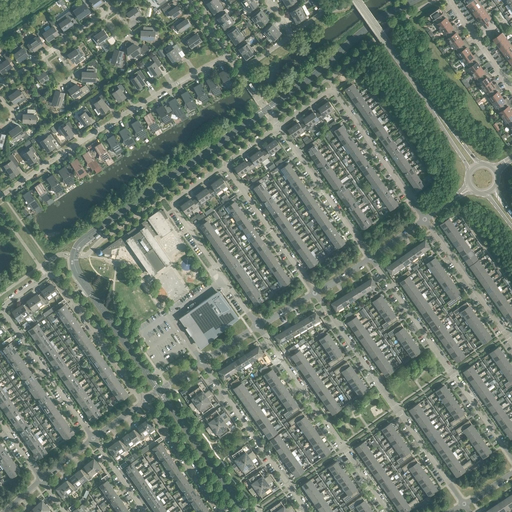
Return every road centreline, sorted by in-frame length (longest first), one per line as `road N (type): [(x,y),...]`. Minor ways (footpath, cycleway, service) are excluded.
road 1 (residential): [(227,55),(0,197)]
road 2 (residential): [(464,504),(314,292)]
road 3 (residential): [(511,460),(370,257)]
road 4 (residential): [(388,511),(258,325)]
road 5 (residential): [(143,401),(55,276),(0,309)]
road 6 (residential): [(258,325),(172,206),(224,165)]
road 7 (residential): [(306,511),(199,361)]
road 8 (residential): [(424,220),(332,88)]
road 9 (residential): [(370,257),(278,126)]
road 10 (residential): [(92,438),(0,309)]
road 11 (residential): [(314,292),(224,165)]
road 12 (residential): [(511,344),(424,220)]
road 13 (residential): [(217,511),(143,401)]
road 14 (secondary): [(429,104),(356,0)]
